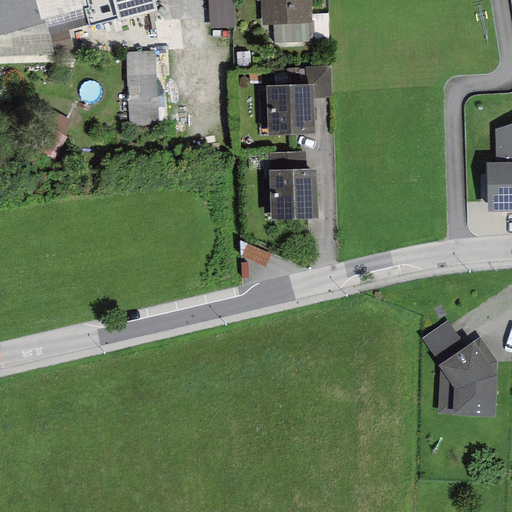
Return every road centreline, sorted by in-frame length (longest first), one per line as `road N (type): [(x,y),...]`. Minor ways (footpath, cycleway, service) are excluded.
road 1 (unclassified): [(0,357),(420,258),(511,248)]
road 2 (unknown): [(327,282),(320,118)]
